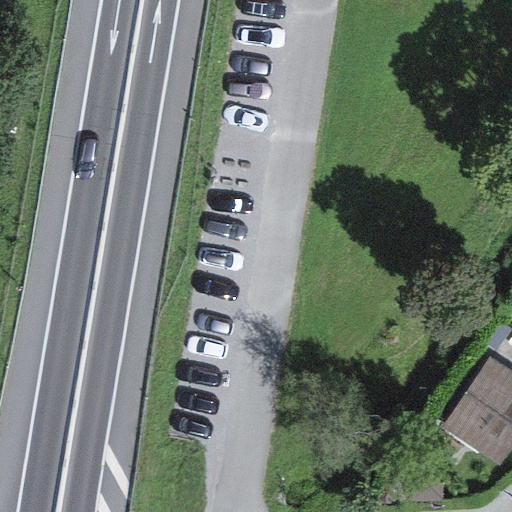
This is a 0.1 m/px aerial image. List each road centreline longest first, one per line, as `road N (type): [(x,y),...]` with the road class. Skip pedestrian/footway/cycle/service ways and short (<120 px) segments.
road 1 (trunk): [(121,0),(37,511)]
road 2 (trunk): [(79,511),(162,0)]
road 3 (residential): [(236,511),(315,0)]
